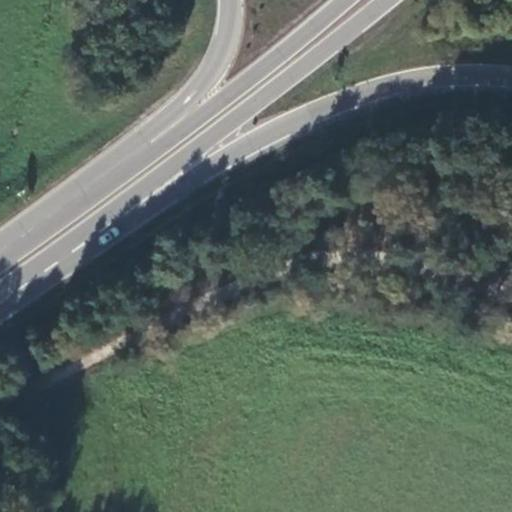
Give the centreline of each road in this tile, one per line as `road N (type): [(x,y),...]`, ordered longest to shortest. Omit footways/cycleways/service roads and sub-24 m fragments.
road 1 (trunk): [(47,267),(265,143),(371,93),(438,80),(511,82)]
road 2 (primary): [(47,267),(390,0)]
road 3 (primary): [(347,0),(107,186),(29,230)]
road 4 (trunk): [(232,0),(228,39),(204,83),(29,230)]
